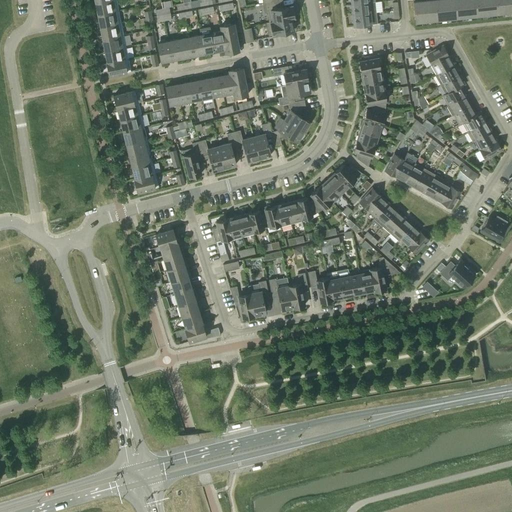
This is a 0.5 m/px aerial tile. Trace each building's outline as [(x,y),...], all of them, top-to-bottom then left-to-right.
[(116,0),(107,0),(94,3),(96,11),(97,11),(98,14),(118,10),(116,0)] [(415,21),(511,10),(511,0),(415,0),(416,1),(413,1),(415,21)] [(278,8),(276,1),(263,3),(265,12),(267,12),(269,22),(292,18),(294,18),(292,5),(278,8)] [(374,2),(351,4),(352,15),(375,12),(374,2)] [(50,4),(32,7),(34,16),(52,13),(50,4)] [(118,10),(98,14),(99,18),(97,18),(99,27),(121,23),(118,10)] [(375,12),(352,15),(354,26),(377,23),(375,12)] [(52,13),(34,16),(36,25),(54,21),(52,13)] [(269,22),(266,23),(268,35),(272,35),(272,37),(283,34),(283,32),(294,30),(292,24),(293,24),(292,18),(269,22)] [(54,21),(36,25),(37,34),(55,30),(54,21)] [(121,23),(99,27),(101,35),(102,35),(103,39),(123,35),(121,23)] [(223,40),(236,37),(233,23),(220,26),(221,31),(223,40)] [(246,42),(253,40),(250,28),(244,29),(246,42)] [(55,30),(37,34),(39,43),(57,39),(55,30)] [(223,40),(221,31),(210,33),(214,51),(224,49),(223,40)] [(214,51),(210,33),(199,35),(203,53),(214,51)] [(123,35),(103,39),(103,42),(102,42),(104,51),(125,47),(123,35)] [(203,53),(199,35),(189,37),(193,56),(203,53)] [(193,56),(189,37),(179,39),(182,58),(193,56)] [(239,51),(236,37),(223,40),(224,49),(225,53),(239,51)] [(57,39),(39,43),(41,52),(59,48),(57,39)] [(182,58),(179,39),(168,41),(172,60),(182,58)] [(172,60),(168,41),(157,43),(161,62),(172,60)] [(431,65),(448,55),(442,46),(426,55),(431,65)] [(128,59),(125,47),(104,51),(105,59),(107,59),(107,62),(107,63),(128,59)] [(59,48),(41,52),(43,60),(45,60),(61,57),(59,48)] [(380,69),(379,68),(377,55),(363,56),(363,57),(364,60),(359,61),(361,72),(380,69)] [(453,65),(448,55),(431,65),(436,74),(437,74),(453,65)] [(61,57),(45,60),(46,69),(64,65),(63,56),(61,57)] [(107,63),(107,62),(106,62),(108,71),(109,71),(110,75),(130,71),(128,59),(107,63)] [(64,65),(46,69),(48,78),(66,74),(64,65)] [(437,74),(436,74),(434,75),(440,85),(459,74),(453,65),(437,74)] [(285,85),(309,80),(307,73),(306,73),(305,69),(288,72),(287,66),(272,69),(273,76),(283,74),(285,85)] [(231,84),(245,81),(242,68),(229,70),(229,74),(231,84)] [(382,68),(379,68),(380,69),(361,72),(363,83),(384,79),(382,68)] [(66,74),(48,78),(50,87),(68,83),(66,74)] [(229,74),(218,76),(222,95),(233,92),(231,84),(229,74)] [(440,85),(445,94),(459,86),(460,86),(464,84),(459,74),(440,85)] [(222,95),(218,76),(208,78),(211,97),(222,95)] [(208,78),(197,80),(201,99),(211,97),(208,78)] [(384,79),(363,83),(365,93),(384,90),(386,90),(384,79)] [(197,80),(187,82),(190,101),(201,99),(197,80)] [(280,86),(282,97),(278,98),(279,105),(289,103),(294,102),(294,101),(293,95),(310,92),(309,88),(310,88),(309,80),(285,85),(280,86)] [(245,81),(231,84),(233,92),(234,97),(247,95),(245,81)] [(187,82),(176,84),(180,103),(190,101),(187,82)] [(68,83),(50,87),(52,97),(70,94),(68,83)] [(162,84),(155,85),(157,95),(164,93),(162,84)] [(180,103),(176,84),(165,87),(169,105),(180,103)] [(445,94),(443,95),(448,105),(465,96),(460,86),(459,86),(445,94)] [(117,108),(138,103),(134,90),(114,95),(115,99),(114,100),(116,109),(118,108),(117,108)] [(384,90),(365,93),(367,104),(372,103),(372,107),(385,108),(386,101),(384,90)] [(448,105),(446,106),(452,116),(454,115),(454,114),(470,105),(465,96),(448,105)] [(160,110),(167,108),(165,99),(158,100),(160,110)] [(289,103),(290,110),(284,120),(304,132),(308,126),(307,125),(309,122),(295,113),(298,108),(305,107),(304,99),(294,101),(294,102),(289,103)] [(117,108),(118,108),(118,111),(117,111),(119,120),(140,115),(138,103),(117,108)] [(475,114),(470,105),(454,114),(454,115),(459,124),(461,123),(461,122),(475,114)] [(366,109),(363,119),(381,125),(384,115),(385,108),(372,107),(371,110),(366,109)] [(8,109),(0,112),(0,138),(6,136),(1,124),(12,121),(8,109)] [(246,112),(248,119),(255,117),(253,110),(246,112)] [(238,120),(245,118),(244,112),(236,114),(238,120)] [(480,112),(475,114),(461,122),(461,123),(467,132),(485,121),(480,112)] [(140,115),(119,120),(121,128),(122,128),(123,131),(143,126),(140,115)] [(363,119),(359,130),(378,136),(381,125),(363,119)] [(278,130),(271,132),(272,137),(274,147),(281,145),(279,137),(282,133),(297,142),(299,138),(300,139),(304,132),(284,120),(278,130)] [(416,120),(413,124),(419,128),(422,124),(416,120)] [(485,121),(467,132),(472,142),(474,141),(474,140),(490,131),(485,121)] [(271,132),(269,122),(261,124),(264,134),(253,136),(259,160),(267,158),(266,156),(270,155),(266,139),(272,137),(271,132)] [(419,128),(413,124),(410,128),(415,133),(419,128)] [(428,129),(422,124),(419,128),(424,133),(428,129)] [(143,126),(123,131),(124,135),(123,135),(125,144),(146,138),(143,126)] [(185,128),(173,131),(175,138),(187,135),(185,128)] [(424,133),(419,128),(415,133),(421,137),(424,133)] [(259,160),(253,136),(242,139),(240,130),(233,132),(237,146),(243,145),(247,161),(251,160),(252,162),(259,160)] [(359,130),(356,140),(374,146),(378,136),(359,130)] [(437,139),(440,135),(434,130),(431,134),(437,139)] [(496,140),(490,131),(474,140),(474,141),(479,150),(496,140)] [(237,146),(233,132),(226,133),(229,143),(218,146),(224,169),(232,167),(231,166),(235,164),(231,148),(237,146)] [(401,141),(405,135),(399,132),(395,138),(401,141)] [(440,135),(437,139),(442,143),(446,139),(440,135)] [(146,138),(125,144),(127,152),(128,152),(129,155),(149,150),(146,138)] [(205,139),(198,141),(202,156),(208,154),(213,171),(217,170),(217,171),(224,169),(218,146),(207,149),(205,139)] [(435,148),(438,144),(432,139),(429,143),(435,148)] [(374,146),(356,140),(353,151),(358,152),(356,158),(368,166),(374,146)] [(496,140),(479,150),(485,159),(501,150),(496,140)] [(192,143),(193,147),(182,151),(189,178),(197,176),(197,175),(201,174),(196,157),(202,156),(198,141),(192,143)] [(391,153),(395,146),(389,143),(385,149),(391,153)] [(444,148),(438,144),(435,148),(441,152),(444,148)] [(455,153),(458,149),(453,144),(449,148),(455,153)] [(458,149),(455,153),(461,157),(464,153),(458,149)] [(149,150),(129,155),(130,159),(129,159),(131,167),(152,162),(149,150)] [(407,152),(403,159),(394,176),(404,181),(413,165),(414,162),(414,163),(417,158),(407,152)] [(452,161),(455,157),(450,152),(447,156),(452,161)] [(394,176),(403,159),(394,154),(384,171),(394,176)] [(179,166),(177,156),(171,158),(173,167),(179,166)] [(455,157),(452,161),(458,165),(461,161),(455,157)] [(375,168),(381,171),(384,164),(379,161),(375,168)] [(155,174),(152,162),(131,167),(133,176),(134,176),(135,178),(135,179),(155,174)] [(414,162),(413,165),(404,181),(413,187),(423,168),(414,163),(414,162)] [(472,170),(464,164),(459,170),(467,177),(468,178),(472,170)] [(335,172),(348,186),(361,173),(362,173),(350,165),(346,168),(343,165),(335,172)] [(433,173),(423,168),(413,187),(422,192),(433,173)] [(486,176),(489,172),(483,168),(480,172),(486,176)] [(348,186),(335,172),(327,179),(339,193),(340,193),(348,186)] [(178,185),(184,183),(182,173),(175,175),(178,185)] [(433,173),(422,192),(432,197),(441,181),(442,181),(443,179),(433,173)] [(135,179),(135,178),(134,179),(136,188),(137,187),(138,192),(158,187),(155,174),(135,179)] [(327,179),(319,187),(332,201),(331,201),(333,203),(341,195),(340,193),(339,193),(327,179)] [(371,184),(366,180),(361,186),(366,190),(371,184)] [(450,186),(442,181),(441,181),(432,197),(441,203),(450,186)] [(450,186),(441,203),(451,208),(460,191),(450,186)] [(332,201),(319,187),(310,194),(314,199),(311,201),(318,212),(323,208),(331,201),(332,201)] [(367,210),(380,195),(372,188),(359,202),(367,210)] [(354,203),(359,197),(354,193),(349,199),(354,203)] [(388,203),(380,195),(367,210),(375,217),(388,203)] [(307,197),(296,200),(301,218),(312,216),(318,212),(311,201),(308,202),(307,197)] [(296,200),(286,203),(291,224),(302,221),(301,218),(296,200)] [(286,203),(275,206),(280,224),(280,226),(291,224),(286,203)] [(375,217),(373,218),(382,226),(396,210),(388,203),(375,217)] [(266,214),(263,214),(266,228),(280,224),(275,206),(270,207),(270,205),(264,207),(265,208),(264,208),(266,214)] [(347,216),(352,210),(347,206),(342,211),(347,216)] [(259,210),(247,213),(252,231),(253,231),(266,228),(263,214),(260,215),(259,210)] [(396,210),(382,226),(390,233),(404,217),(396,210)] [(247,213),(237,216),(243,237),(253,234),(253,231),(252,231),(247,213)] [(243,237),(237,216),(227,219),(232,237),(231,237),(232,239),(243,237)] [(404,217),(390,233),(398,241),(400,239),(399,239),(412,224),(404,217)] [(506,227),(488,217),(480,230),(498,240),(506,227)] [(232,237),(227,219),(216,222),(217,227),(211,229),(215,242),(231,237),(232,237)] [(351,228),(354,224),(349,219),(346,223),(351,228)] [(360,229),(354,224),(351,228),(356,233),(360,229)] [(420,232),(412,224),(399,239),(400,239),(407,246),(420,232)] [(479,228),(474,224),(471,228),(476,232),(479,228)] [(335,228),(327,230),(329,236),(336,234),(335,228)] [(159,246),(176,241),(172,229),(155,234),(159,246)] [(329,236),(327,230),(320,231),(321,238),(329,236)] [(345,239),(352,237),(351,231),(343,232),(345,239)] [(369,240),(372,236),(367,231),(364,235),(369,240)] [(428,239),(420,232),(407,246),(416,253),(428,239)] [(302,235),(295,237),(296,244),(304,242),(302,235)] [(378,241),(372,236),(369,240),(374,245),(378,241)] [(296,244),(295,237),(287,239),(289,245),(296,244)] [(338,237),(330,239),(332,245),(339,243),(338,237)] [(332,245),(330,239),(323,240),(325,247),(332,245)] [(366,250),(370,245),(365,240),(360,245),(366,250)] [(176,241),(159,246),(163,258),(180,253),(176,241)] [(278,241),(270,243),(272,249),(279,248),(278,241)] [(272,249),(270,243),(263,245),(264,251),(272,249)] [(385,255),(388,251),(383,246),(380,250),(385,255)] [(253,247),(246,249),(247,255),(255,253),(253,247)] [(295,255),(301,254),(300,247),(293,248),(295,255)] [(247,255),(246,249),(238,251),(240,257),(247,255)] [(262,255),(263,261),(282,257),(280,251),(274,252),(262,255)] [(388,251),(385,255),(390,259),(394,256),(388,251)] [(151,253),(147,255),(150,262),(159,259),(158,255),(153,257),(151,253)] [(180,253),(163,258),(166,270),(183,265),(183,264),(180,253)] [(221,261),(228,259),(226,253),(219,255),(221,261)] [(374,290),(373,290),(374,291),(378,290),(378,292),(386,290),(382,272),(396,269),(382,256),(379,257),(380,267),(370,269),(374,290)] [(224,271),(239,268),(237,261),(223,264),(224,271)] [(450,261),(440,273),(447,280),(451,276),(463,287),(474,274),(467,267),(466,267),(464,265),(464,264),(463,264),(460,261),(455,266),(450,261)] [(186,263),(183,264),(183,265),(166,270),(170,282),(187,276),(185,271),(189,270),(186,262),(186,263)] [(442,262),(434,269),(438,273),(445,266),(442,262)] [(404,272),(407,268),(402,263),(399,267),(404,272)] [(347,268),(337,271),(342,296),(353,294),(348,273),(347,268)] [(370,269),(359,271),(363,292),(373,290),(374,290),(370,269)] [(331,298),(327,278),(316,280),(314,270),(307,272),(310,287),(317,285),(320,303),(328,302),(328,300),(332,300),(332,298),(331,298)] [(326,273),(327,278),(331,298),(332,298),(342,296),(337,271),(326,273)] [(363,292),(359,271),(348,273),(353,294),(363,292)] [(299,283),(288,285),(293,309),(300,307),(300,306),(304,305),(301,288),(307,287),(304,272),(297,274),(299,283)] [(191,288),(187,276),(170,282),(174,294),(191,288)] [(288,285),(286,277),(276,279),(275,278),(268,279),(271,294),(278,293),(281,310),(285,309),(285,310),(293,309),(288,285)] [(259,285),(248,287),(249,293),(254,317),(261,315),(261,314),(265,313),(262,296),(268,295),(265,280),(258,281),(259,285)] [(426,282),(422,286),(428,291),(432,287),(426,282)] [(254,317),(249,293),(238,295),(236,286),(229,287),(234,302),(239,301),(242,318),(246,317),(246,318),(254,317)] [(191,288),(174,294),(177,305),(194,300),(191,288)] [(161,298),(163,306),(164,309),(169,308),(166,297),(161,298)] [(194,300),(177,305),(181,317),(198,312),(198,311),(194,300)] [(198,312),(181,317),(185,329),(202,323),(200,318),(203,317),(201,310),(201,311),(198,311),(198,312)] [(205,336),(202,323),(185,329),(188,341),(205,336)]
